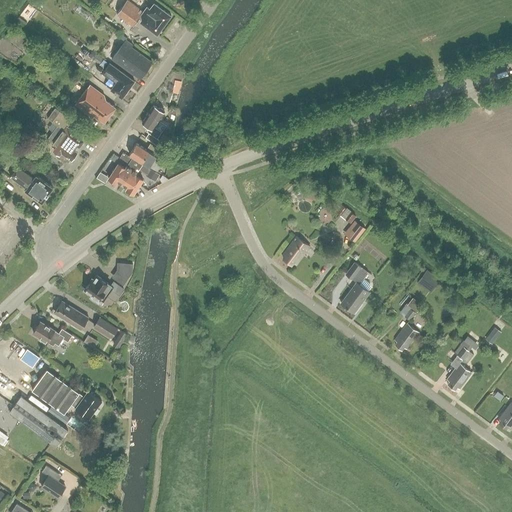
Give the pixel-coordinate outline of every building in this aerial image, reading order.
[(157,34),(171,15),(154,2),(150,8),(147,6),(143,11),(128,0),(127,0),(117,14),(132,25),(139,17),(141,19),(140,21),(157,34)] [(79,7),(75,12),(87,20),(91,15),(79,7)] [(126,40),(122,44),(111,59),(139,80),(152,63),(131,47),(133,45),(126,40)] [(92,51),(89,56),(100,64),(103,59),(92,51)] [(122,97),(135,81),(110,63),(102,73),(109,78),(110,76),(117,81),(111,89),(122,97)] [(104,122),(115,108),(106,101),(103,96),(89,85),(75,103),(94,118),(96,116),(104,122)] [(154,106),(143,123),(149,127),(147,130),(148,133),(149,134),(157,139),(162,132),(156,128),(158,125),(160,121),(166,114),(164,113),(164,111),(161,109),(159,109),(154,106)] [(55,108),(47,119),(58,126),(47,140),(56,146),(54,150),(60,154),(58,157),(65,161),(69,157),(72,159),(77,151),(76,151),(84,140),(76,134),(77,133),(67,126),(72,120),(55,108)] [(158,125),(156,128),(162,132),(166,125),(160,121),(158,125)] [(9,126),(4,133),(13,140),(18,133),(9,126)] [(157,139),(154,144),(159,148),(163,143),(158,140),(157,139)] [(157,157),(156,156),(137,144),(130,155),(158,172),(162,165),(155,160),(157,157)] [(123,186),(138,161),(133,158),(133,159),(124,153),(121,159),(131,166),(130,168),(128,166),(126,169),(119,164),(109,179),(117,184),(118,182),(123,186)] [(141,170),(143,166),(144,165),(138,161),(123,186),(127,189),(126,190),(134,195),(144,181),(137,176),(138,173),(136,172),(137,170),(140,171),(141,170)] [(143,166),(141,170),(147,174),(150,169),(144,165),(143,166)] [(42,203),(53,188),(35,175),(33,178),(18,167),(11,177),(26,188),(24,190),(42,203)] [(147,174),(146,176),(154,180),(155,181),(159,175),(158,174),(150,169),(147,174)] [(97,178),(104,182),(105,183),(109,178),(100,172),(97,178)] [(342,204),(336,212),(341,216),(347,208),(342,204)] [(350,211),(345,218),(351,223),(356,215),(350,211)] [(356,220),(345,234),(356,242),(367,228),(356,220)] [(296,264),(310,247),(296,237),(283,254),(285,256),(283,259),(291,265),(293,262),(296,264)] [(356,282),(340,302),(354,313),(369,292),(368,292),(358,284),(362,279),(368,272),(354,262),(350,268),(345,274),(356,282)] [(117,263),(117,270),(129,278),(133,272),(133,264),(117,263)] [(427,269),(417,283),(424,288),(429,281),(435,286),(440,280),(427,269)] [(112,291),(119,295),(124,288),(114,281),(110,285),(97,276),(94,281),(93,280),(85,291),(93,297),(91,299),(99,304),(101,300),(105,302),(112,291)] [(362,279),(358,284),(368,292),(371,288),(371,285),(362,279)] [(417,312),(423,305),(413,298),(408,305),(417,312)] [(80,329),(88,317),(61,301),(54,313),(80,329)] [(409,320),(415,313),(409,309),(404,317),(409,320)] [(100,316),(94,326),(113,338),(119,328),(100,316)] [(59,345),(63,339),(67,342),(72,335),(61,328),(58,334),(56,332),(56,331),(52,328),(50,329),(41,322),(38,327),(36,328),(35,330),(35,332),(34,333),(41,338),(40,340),(47,345),(48,343),(53,346),(55,343),(59,345)] [(406,349),(419,333),(407,323),(394,339),(397,342),(395,344),(402,350),(404,347),(406,349)] [(496,327),(487,339),(493,343),(502,332),(496,327)] [(123,330),(114,344),(119,347),(128,333),(123,330)] [(94,346),(97,341),(89,335),(85,340),(94,346)] [(461,344),(454,353),(457,355),(463,347),(468,351),(469,351),(472,347),(471,347),(463,341),(461,343),(461,344)] [(457,355),(462,360),(469,351),(468,351),(463,347),(457,355)] [(462,360),(461,361),(467,363),(473,354),(469,351),(462,360)] [(459,363),(447,379),(449,381),(447,384),(455,390),(457,387),(459,389),(472,372),(459,363)] [(47,370),(32,391),(52,405),(47,412),(66,425),(71,419),(64,414),(70,405),(75,408),(75,409),(89,419),(101,402),(87,392),(83,397),(79,394),(79,393),(47,370)] [(497,392),(494,396),(500,401),(503,396),(497,392)] [(21,397),(9,413),(58,448),(69,432),(21,397)] [(510,428),(511,426),(511,403),(510,402),(498,418),(501,421),(499,423),(506,429),(508,427),(510,428)] [(49,477),(42,488),(58,498),(66,487),(58,482),(53,479),(57,473),(47,466),(43,473),(49,477)]
